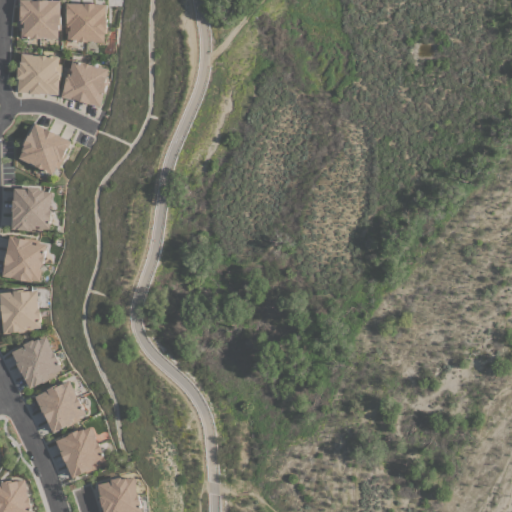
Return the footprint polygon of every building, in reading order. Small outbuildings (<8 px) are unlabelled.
[(47,38),(47,37),(41,37),(41,38),(21,38),(22,29),(18,29),(19,13),(20,13),(21,6),(20,6),(20,0),(61,0),(60,14),(61,14),(61,29),(59,29),(59,38),(47,38)] [(106,3),(106,17),(107,17),(107,28),(106,28),(106,33),(105,33),(104,41),(93,41),(93,40),(88,40),(88,41),(68,41),(68,33),(65,33),(65,17),(67,17),(67,10),(66,10),(66,3),(106,3)] [(59,94),(41,93),(40,94),(30,93),(30,92),(18,91),(19,78),(17,78),(18,67),(19,67),(20,61),(21,61),(22,53),(33,54),(33,55),(39,55),(39,54),(59,55),(58,63),(61,64),(59,94)] [(93,64),(92,65),(98,67),(98,66),(109,68),(107,77),(109,77),(105,93),(104,93),(101,106),(79,101),(79,100),(74,98),(74,99),(61,96),(63,90),(64,90),(66,82),(64,82),(68,66),(71,67),(73,59),(93,64)] [(34,165),(35,164),(30,162),(29,163),(19,158),(23,150),(22,150),(22,149),(21,148),(24,142),(25,142),(28,135),(29,135),(35,123),(71,141),(68,147),(65,153),(66,154),(59,169),(56,167),(53,174),(34,165)] [(51,203),(50,203),(50,208),(51,208),(50,229),(42,228),(42,231),(12,229),(13,211),(12,211),(13,200),(14,188),(44,189),(44,191),(52,191),(51,203)] [(10,235),(16,236),(16,237),(23,238),(24,237),(39,239),(39,242),(47,244),(43,264),(42,264),(41,269),(42,269),(41,281),(32,279),(32,280),(31,280),(31,281),(16,279),(16,278),(3,275),(10,235)] [(0,293),(13,291),(13,290),(29,288),(29,291),(38,290),(39,301),(38,301),(39,308),(40,308),(42,327),(34,328),(34,331),(19,333),(19,331),(11,332),(4,333),(0,293)] [(22,372),(21,372),(16,363),(17,362),(12,351),(39,338),(39,339),(47,335),(52,346),(51,346),(54,351),(63,369),(56,372),(57,374),(30,388),(22,372)] [(48,420),(46,416),(45,416),(35,396),(56,385),(55,385),(61,382),(62,384),(70,380),(87,414),(79,417),(81,420),(67,426),(67,425),(60,429),(54,433),(48,420)] [(56,440),(69,435),(69,434),(82,427),(83,428),(84,428),(84,429),(91,426),(96,436),(95,437),(98,442),(99,442),(107,460),(99,463),(100,466),(86,472),(85,471),(79,474),(79,475),(73,477),(56,440)] [(104,511),(103,505),(102,506),(100,496),(101,495),(98,484),(111,480),(111,479),(121,477),(121,478),(127,476),(127,478),(135,476),(138,487),(137,488),(138,493),(139,493),(143,511),(104,511)] [(0,511),(0,483),(1,483),(1,482),(17,478),(17,480),(25,479),(27,490),(28,496),(29,496),(32,511),(0,511)]
